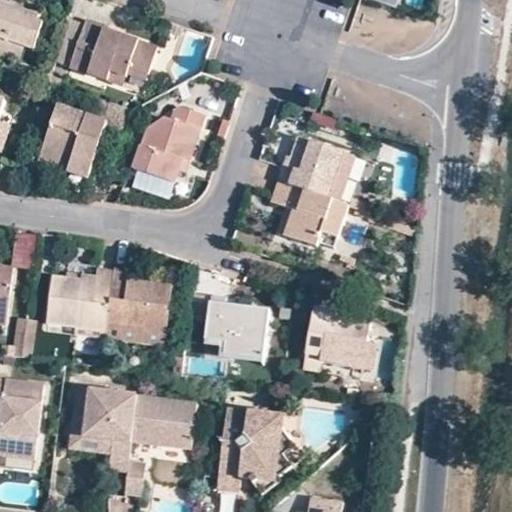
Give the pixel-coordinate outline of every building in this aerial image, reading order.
[(1,0),(0,4),(0,53),(20,60),(26,43),(36,47),(45,20),(39,18),(43,6),(26,0),(23,0),(22,6),(16,4),(17,0),(1,0)] [(133,67),(152,74),(161,48),(124,35),(105,37),(108,30),(109,26),(89,19),(72,67),(111,80),(115,70),(130,76),(133,67)] [(69,24),(58,63),(70,66),(80,27),(69,24)] [(130,76),(148,83),(152,74),(133,67),(130,76)] [(115,70),(111,80),(126,86),(130,76),(115,70)] [(139,161),(178,176),(182,165),(183,159),(190,161),(206,111),(185,103),(177,108),(175,113),(170,112),(153,121),(139,161)] [(41,158),(91,174),(109,121),(59,105),(41,158)] [(0,149),(3,150),(16,112),(3,108),(0,118),(0,149)] [(292,167),(286,164),(280,181),(331,198),(340,174),(348,151),(303,135),(295,156),(292,167)] [(357,154),(348,151),(340,174),(349,178),(357,154)] [(289,155),(286,164),(292,167),(295,156),(289,155)] [(331,198),(280,181),(273,201),(286,206),(294,209),(285,235),(318,247),(319,242),(323,232),(339,238),(350,205),(331,198)] [(375,205),(353,197),(350,205),(372,212),(375,205)] [(277,232),(285,235),(294,209),(286,206),(277,232)] [(15,231),(13,266),(36,267),(38,233),(15,231)] [(335,248),(339,238),(323,232),(319,242),(335,248)] [(0,309),(12,311),(16,268),(0,266),(0,309)] [(97,275),(83,273),(82,281),(68,279),(53,277),(47,323),(77,327),(109,331),(110,322),(115,270),(97,267),(97,275)] [(131,269),(116,267),(115,270),(110,322),(145,327),(145,332),(166,334),(172,284),(130,279),(131,269)] [(82,281),(83,273),(69,271),(68,279),(82,281)] [(243,346),(242,353),(241,358),(268,361),(273,310),(257,308),(256,314),(247,313),(247,307),(214,303),(209,342),(243,346)] [(364,370),(368,342),(370,331),(339,324),(333,324),(334,318),(335,311),(314,308),(304,371),(322,374),(324,363),(364,370)] [(19,317),(12,354),(32,358),(39,321),(19,317)] [(108,338),(165,345),(166,334),(145,332),(145,327),(110,322),(109,331),(108,338)] [(75,334),(108,338),(109,331),(77,327),(75,334)] [(243,346),(209,342),(208,349),(242,353),(243,346)] [(364,370),(373,372),(377,344),(368,342),(364,370)] [(40,461),(49,385),(0,379),(0,416),(5,417),(11,418),(10,426),(4,425),(1,457),(40,461)] [(346,397),(359,398),(361,389),(348,387),(346,397)] [(122,395),(81,389),(73,450),(115,455),(116,442),(88,438),(92,403),(121,407),(122,395)] [(135,444),(141,397),(122,395),(121,407),(92,403),(88,438),(116,442),(115,455),(113,471),(132,473),(133,464),(135,444)] [(201,405),(141,397),(135,444),(195,451),(201,405)] [(231,409),(222,486),(244,489),(245,480),(246,470),(258,472),(261,476),(261,478),(258,482),(264,491),(287,475),(284,472),(293,465),(283,453),(289,448),(300,440),(290,426),(291,417),(231,409)] [(283,453),(293,465),(298,461),(289,448),(283,453)] [(146,498),(150,466),(133,464),(132,473),(129,496),(146,498)] [(246,470),(245,480),(258,482),(261,478),(261,476),(258,472),(246,470)] [(244,489),(222,486),(221,492),(243,496),(244,489)] [(341,511),(343,502),(310,498),(308,511),(341,511)]
